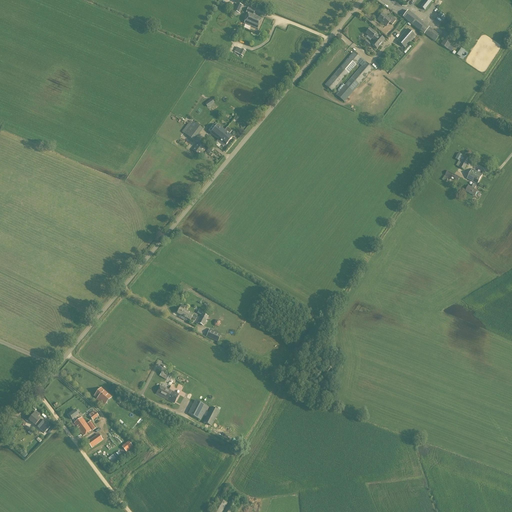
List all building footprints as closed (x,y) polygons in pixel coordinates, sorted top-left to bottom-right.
[(429,0),(425,0),(420,7),(424,11),(431,2),(429,0)] [(233,12),(239,14),(243,6),(237,4),(233,12)] [(248,8),(246,13),(249,14),(244,24),(257,29),(262,19),(253,15),(255,11),(248,8)] [(403,17),(424,34),(435,42),(439,36),(429,28),(408,11),(403,17)] [(387,15),(386,16),(383,13),(377,20),(384,26),(384,25),(386,27),(390,23),(392,25),(396,21),(390,15),(389,17),(387,15)] [(370,29),(365,34),(368,36),(366,38),(370,41),(371,39),(372,39),(374,41),(371,45),(376,49),(384,40),(379,36),(378,36),(376,34),(377,34),(374,31),(373,32),(370,29)] [(396,41),(405,49),(416,36),(407,29),(396,41)] [(443,41),(440,47),(451,51),(452,48),(448,46),(449,44),(443,41)] [(409,46),(403,52),(405,54),(411,47),(409,46)] [(239,54),(238,55),(243,57),(246,51),(241,49),(237,47),(234,52),(239,54)] [(344,103),(370,73),(373,69),(354,52),(325,85),(333,93),(358,64),(361,67),(336,95),(344,103)] [(188,124),(188,125),(200,134),(203,129),(193,122),(190,126),(188,124)] [(194,142),(200,134),(188,125),(184,129),(187,131),(184,134),(194,142)] [(209,130),(212,133),(211,134),(218,140),(220,142),(218,143),(223,147),(224,145),(225,146),(232,138),(225,132),(218,126),(216,128),(213,126),(209,130)] [(205,149),(197,143),(192,150),(200,156),(205,149)] [(464,170),(470,160),(465,157),(459,168),(464,170)] [(472,169),(467,179),(477,184),(482,175),(472,169)] [(460,178),(447,171),(442,180),(446,182),(448,178),(457,183),(460,178)] [(473,184),(471,188),(468,186),(466,191),(475,196),(478,191),(474,189),(476,185),(473,184)] [(195,321),(197,317),(193,315),(184,310),(185,307),(182,305),(177,314),(190,321),(191,319),(195,321)] [(208,317),(202,314),(198,323),(203,326),(208,317)] [(221,334),(210,330),(207,337),(217,342),(221,334)] [(162,372),(160,376),(167,380),(169,376),(162,372)] [(161,386),(156,394),(174,404),(179,395),(161,386)] [(191,393),(199,398),(203,390),(195,386),(191,393)] [(111,398),(101,389),(94,396),(104,405),(111,398)] [(196,402),(189,415),(201,421),(208,408),(196,402)] [(212,427),(220,411),(212,408),(205,423),(212,427)] [(82,418),(78,420),(76,418),(79,415),(76,410),(69,415),(72,420),(73,420),(75,423),(74,423),(83,436),(91,431),(82,418)] [(36,412),(28,420),(44,434),(46,431),(49,434),(56,426),(51,422),(49,424),(51,427),(50,428),(40,420),(38,418),(40,416),(36,412)] [(93,431),(95,429),(90,422),(87,424),(93,431)] [(87,442),(92,449),(104,442),(98,434),(87,442)] [(131,441),(123,445),(127,452),(135,447),(131,441)] [(222,511),(227,504),(219,499),(211,511),(222,511)] [(231,511),(235,506),(230,503),(224,511),(231,511)]
